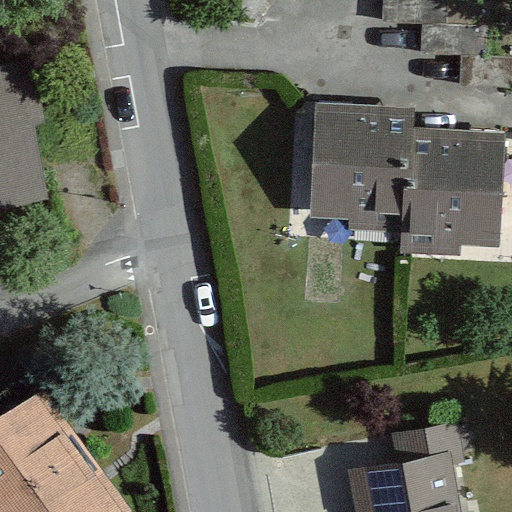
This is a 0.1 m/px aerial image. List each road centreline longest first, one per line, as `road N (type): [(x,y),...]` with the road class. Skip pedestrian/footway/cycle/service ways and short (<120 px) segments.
road 1 (residential): [(223,511),(175,246)]
road 2 (residential): [(175,246),(131,0)]
road 3 (residential): [(175,246),(0,316)]
